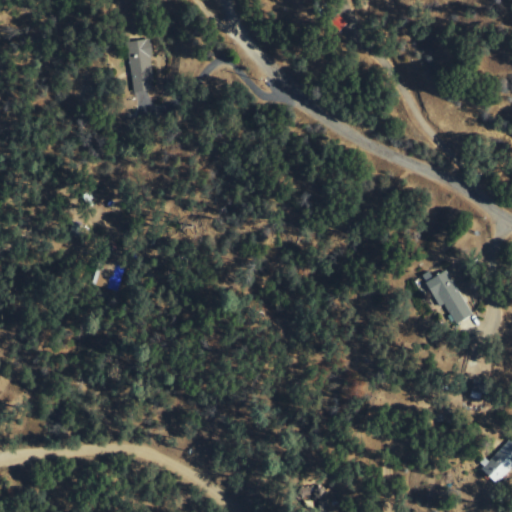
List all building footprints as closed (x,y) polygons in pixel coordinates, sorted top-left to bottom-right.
[(136,93),(158,90),(150,39),(129,43),(136,93)] [(126,269),(102,261),(94,284),(118,292),(126,269)] [(475,315),(448,271),(428,283),(443,307),(446,306),(458,325),(475,315)] [(484,402),(489,384),(476,380),(471,398),(484,402)] [(511,470),(511,439),(484,470),(499,485),(511,470)]
